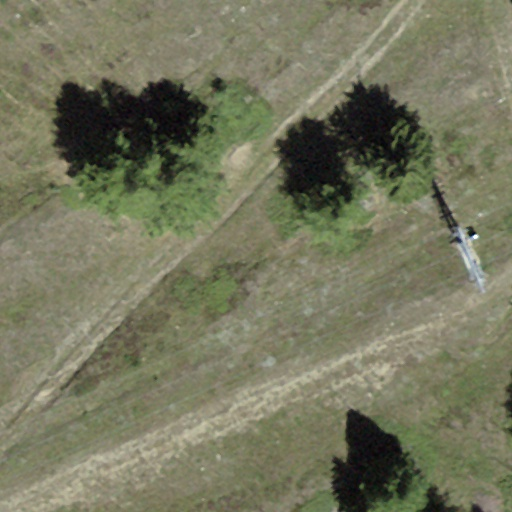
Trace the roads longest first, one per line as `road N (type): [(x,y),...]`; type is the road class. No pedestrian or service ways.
road 1 (track): [(23,511),(511,284)]
road 2 (track): [(511,232),(507,51),(480,0)]
